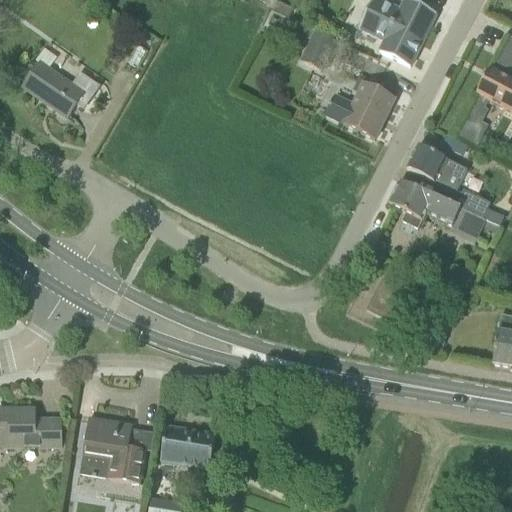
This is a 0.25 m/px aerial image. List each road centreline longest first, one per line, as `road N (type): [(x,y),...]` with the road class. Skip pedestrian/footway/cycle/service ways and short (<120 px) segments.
road 1 (unclassified): [(121,205),(263,294),(303,295),(329,279),(479,0)]
road 2 (secondary): [(511,403),(277,362),(185,336),(74,281)]
road 3 (unclassified): [(121,205),(0,131)]
